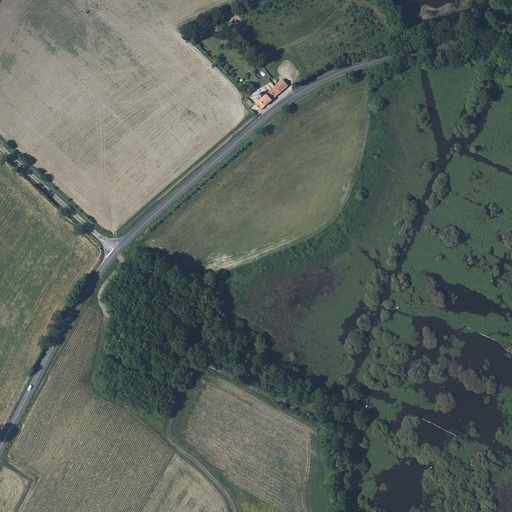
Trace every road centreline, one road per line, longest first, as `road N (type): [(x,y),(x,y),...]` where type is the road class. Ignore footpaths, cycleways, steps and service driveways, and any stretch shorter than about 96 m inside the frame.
road 1 (tertiary): [(117,252),(234,143),(314,83),(511,18)]
road 2 (track): [(117,252),(101,305),(179,363),(169,441),(218,485),(233,511)]
road 3 (tertiary): [(0,451),(76,307),(117,252)]
road 4 (unclassified): [(117,252),(0,146)]
